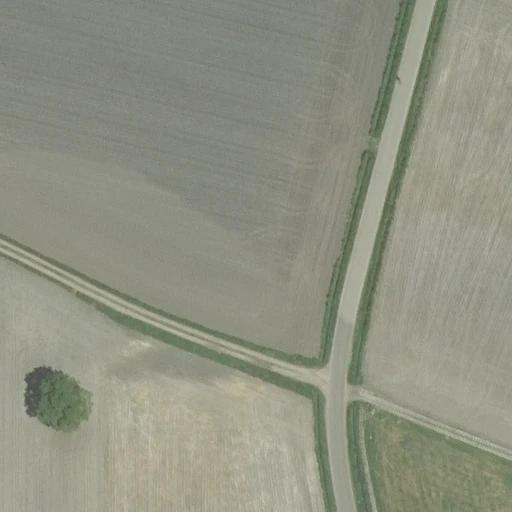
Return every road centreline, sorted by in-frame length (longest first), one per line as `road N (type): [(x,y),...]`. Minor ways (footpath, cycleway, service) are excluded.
road 1 (unclassified): [(347,511),(335,414),(341,340),(425,0)]
road 2 (track): [(336,383),(130,308),(0,247)]
